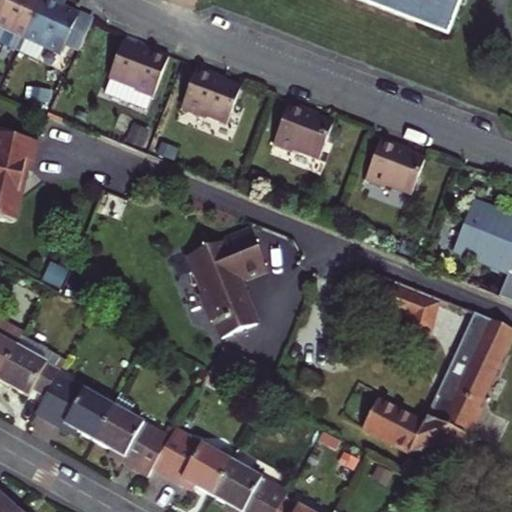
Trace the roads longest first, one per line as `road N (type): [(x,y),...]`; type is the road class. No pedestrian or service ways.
road 1 (unknown): [(511,318),(73,134)]
road 2 (residential): [(115,0),(143,18),(511,160)]
road 3 (residential): [(0,447),(113,511)]
